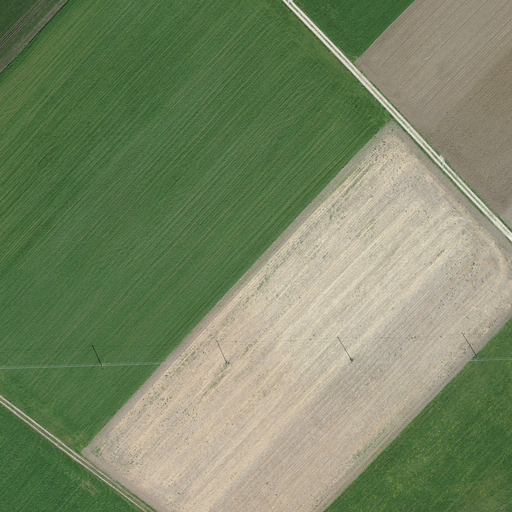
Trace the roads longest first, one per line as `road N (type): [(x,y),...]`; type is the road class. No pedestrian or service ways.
road 1 (track): [(511,237),(287,0)]
road 2 (track): [(157,511),(0,394)]
